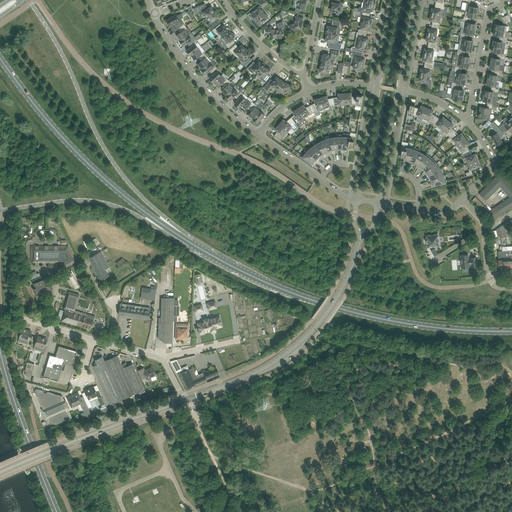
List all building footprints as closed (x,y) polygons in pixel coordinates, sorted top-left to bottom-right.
[(305,5),(306,1),(305,0),(298,0),(299,0),(297,7),(299,8),(299,9),(300,9),(301,8),(303,9),(304,5),(305,5)] [(342,11),(340,11),(341,4),(332,2),(331,11),(332,11),(332,12),(334,12),(335,11),(337,12),(336,15),(342,16),(342,11)] [(359,8),(358,11),(361,12),(369,13),(370,9),(373,10),(374,8),(375,4),(366,2),(365,8),(361,7),(359,8)] [(478,13),(479,7),(472,6),(472,4),(467,3),(466,10),(465,10),(465,11),(469,11),(478,13)] [(215,12),(212,9),(213,8),(211,6),(209,7),(210,8),(208,9),(205,4),(197,7),(196,7),(199,14),(200,13),(205,14),(207,17),(215,12)] [(441,9),(444,9),(445,6),(444,6),(436,5),(436,9),(432,8),(432,10),(431,10),(430,14),(440,16),(441,9)] [(268,17),(260,7),(252,13),(254,16),(253,16),(255,20),(256,19),(260,24),(264,20),(265,21),(266,21),(265,20),(268,17)] [(215,11),(215,12),(207,17),(211,22),(208,24),(211,29),(219,23),(217,20),(216,19),(219,17),(215,11)] [(477,18),(478,13),(469,11),(468,17),(464,16),(463,19),(470,20),(470,17),(477,18)] [(368,18),(369,13),(363,12),(361,12),(359,22),(362,22),(371,24),(372,20),(371,20),(372,18),(368,18)] [(176,16),(176,15),(167,20),(170,25),(179,20),(181,19),(184,17),(181,14),(176,16)] [(439,23),(440,16),(430,14),(430,18),(430,20),(434,21),(433,25),(439,26),(440,23),(439,23)] [(297,29),(300,28),(301,28),(303,18),(296,17),(295,23),(289,25),(292,33),(294,32),(295,33),(296,33),(297,32),(297,31),(298,30),(297,29)] [(476,24),(469,23),(470,20),(463,19),(461,18),(460,21),(464,22),(463,27),(476,30),(476,26),(475,26),(476,24)] [(184,24),(181,19),(179,20),(170,25),(172,29),(173,28),(174,30),(179,27),(180,30),(186,26),(184,24)] [(327,29),(327,31),(327,32),(327,33),(339,35),(340,28),(339,28),(340,22),(333,20),(332,27),(328,26),(328,28),(327,29)] [(284,35),(282,28),(285,27),(283,21),(278,23),(277,25),(278,29),(275,30),(271,26),(266,31),(274,38),(278,36),(278,37),(279,37),(280,38),(281,38),(282,37),(282,36),(284,35)] [(371,28),(371,24),(362,22),(361,29),(359,29),(358,32),(365,33),(366,29),(370,30),(370,28),(371,28)] [(230,31),(228,28),(227,28),(226,28),(223,26),(221,27),(219,25),(214,30),(216,32),(222,38),(230,31)] [(439,29),(439,26),(433,25),(432,29),(429,28),(428,30),(427,30),(427,34),(436,36),(437,29),(439,29)] [(188,35),(192,33),(188,28),(187,29),(186,26),(180,30),(182,32),(177,35),(178,37),(180,41),(188,35)] [(475,33),(476,30),(463,27),(462,27),(461,33),(459,32),(458,35),(460,35),(467,36),(467,34),(474,35),(474,33),(475,33)] [(507,32),(503,31),(495,29),(494,35),(501,36),(501,39),(507,40),(507,37),(506,37),(507,32)] [(233,38),(234,37),(234,36),(235,35),(233,33),(232,33),(231,32),(230,31),(222,38),(224,40),(225,41),(226,41),(227,41),(229,43),(227,44),(229,47),(234,43),(232,40),(234,39),(233,38)] [(369,40),(368,40),(368,38),(365,38),(365,33),(358,32),(357,32),(356,37),(359,37),(358,43),(368,44),(369,40)] [(337,45),(339,35),(327,33),(328,33),(327,36),(326,36),(326,38),(327,39),(326,40),(329,41),(328,47),(340,50),(341,46),(337,45)] [(435,41),(436,36),(427,34),(426,38),(427,38),(426,40),(430,41),(429,45),(438,46),(438,42),(435,41)] [(188,42),(190,44),(195,41),(194,38),(192,40),(188,35),(180,41),(183,45),(188,42)] [(473,43),(472,42),(473,41),(466,39),(467,36),(460,35),(459,44),(473,46),(473,43)] [(494,41),(493,46),(505,48),(506,43),(507,40),(501,39),(500,42),(494,41)] [(190,55),(199,49),(195,44),(197,43),(195,41),(190,44),(192,47),(187,50),(190,55)] [(366,50),(366,48),(367,48),(368,44),(358,43),(358,47),(357,48),(356,47),(354,46),(352,47),(351,48),(351,51),(353,52),(362,53),(362,49),(366,50)] [(472,50),(473,46),(459,44),(457,52),(464,53),(464,50),(471,51),(471,50),(472,50)] [(243,46),(243,47),(242,46),(239,48),(236,45),(230,50),(234,54),(236,52),(240,56),(246,50),(245,49),(246,49),(243,46)] [(437,51),(438,46),(429,45),(428,49),(425,49),(425,50),(424,50),(423,54),(433,56),(433,51),(437,51)] [(504,54),(505,48),(493,46),(492,52),(499,53),(499,56),(505,57),(506,54),(504,54)] [(201,58),(206,54),(204,52),(202,54),(199,49),(190,55),(193,58),(194,58),(195,59),(199,56),(201,58)] [(246,49),(246,50),(240,56),(243,60),(241,61),(246,66),(251,60),(248,57),(251,55),(249,53),(249,52),(246,49)] [(333,64),(334,57),(335,58),(338,55),(339,52),(332,50),(331,55),(329,55),(325,54),(324,55),(323,55),(322,58),(321,58),(321,61),(322,61),(322,62),(333,64)] [(362,53),(353,52),(351,53),(350,54),(350,57),(352,58),(354,57),(356,58),(355,63),(364,64),(365,60),(364,60),(364,58),(361,58),(362,53)] [(469,59),(470,57),(463,56),(464,53),(457,52),(455,52),(455,54),(457,55),(456,60),(470,63),(470,59),(469,59)] [(205,58),(208,57),(206,54),(201,58),(203,61),(199,64),(200,65),(199,66),(202,69),(209,63),(205,58)] [(432,61),(433,56),(423,54),(422,58),(423,58),(423,60),(426,61),(426,65),(434,66),(435,62),(432,61)] [(502,61),(503,59),(505,60),(505,57),(499,56),(498,58),(492,57),(491,63),(500,64),(500,62),(501,62),(502,61)] [(217,65),(214,62),(213,60),(211,61),(209,63),(202,69),(205,74),(210,70),(212,72),(217,68),(215,66),(217,65)] [(346,74),(348,66),(350,66),(351,62),(344,60),(344,63),(343,65),(343,66),(342,73),(346,74)] [(469,66),(470,63),(456,60),(455,66),(453,65),(452,68),(455,68),(454,68),(461,70),(461,67),(468,68),(468,66),(469,66)] [(258,73),(265,66),(264,65),(265,64),(263,62),(262,64),(259,61),(256,66),(253,63),(248,69),(253,73),(255,70),(258,73)] [(332,68),(333,64),(322,62),(321,67),(320,67),(319,70),(320,70),(320,71),(321,72),(322,72),(323,73),(324,72),(328,73),(329,69),(330,69),(332,68)] [(364,68),(364,64),(355,63),(354,68),(356,69),(355,70),(360,71),(360,69),(362,70),(363,68),(364,68)] [(505,65),(500,64),(491,63),(490,68),(496,69),(496,72),(502,73),(504,74),(505,65)] [(429,76),(430,69),(433,70),(434,66),(426,65),(425,69),(421,69),(421,70),(420,70),(419,74),(429,76)] [(268,69),(265,66),(258,73),(262,76),(260,78),(265,82),(269,77),(266,74),(268,72),(268,73),(271,69),(269,68),(268,69)] [(214,83),(221,76),(217,71),(219,70),(217,68),(212,72),(214,74),(210,78),(214,83)] [(466,76),(467,74),(460,72),(461,70),(454,68),(455,68),(452,68),(452,71),(454,71),(453,77),(467,79),(467,76),(466,76)] [(499,81),(501,82),(502,73),(496,72),(495,75),(489,74),(488,76),(487,76),(487,79),(499,81)] [(428,79),(429,76),(419,74),(419,78),(420,78),(419,80),(421,81),(421,82),(426,83),(426,86),(430,87),(431,82),(430,82),(431,81),(429,79),(428,79)] [(222,83),(224,85),(229,80),(227,78),(225,80),(221,76),(214,83),(216,86),(217,85),(218,86),(222,83)] [(229,84),(231,82),(234,80),(232,77),(229,80),(224,85),(226,87),(223,91),(224,92),(223,93),(226,95),(233,88),(229,84)] [(284,82),(281,80),(281,79),(279,77),(278,78),(277,77),(274,82),(271,80),(265,88),(268,90),(272,85),(278,89),(283,82),(284,82)] [(466,83),(467,79),(453,77),(452,85),(458,86),(458,83),(465,85),(465,83),(466,83)] [(498,87),(499,81),(487,79),(486,83),(487,83),(487,85),(493,86),(493,89),(499,90),(500,87),(498,87)] [(286,84),(283,82),(278,89),(277,91),(279,93),(281,91),(285,94),(286,92),(288,93),(292,91),(289,87),(290,86),(288,85),(289,85),(286,83),(286,84)] [(464,92),(463,92),(464,90),(457,89),(458,86),(452,85),(451,88),(452,88),(451,93),(464,96),(464,92)] [(235,95),(237,97),(241,92),(237,89),(236,90),(233,88),(226,95),(230,99),(235,95)] [(498,98),(499,93),(502,94),(503,91),(499,90),(493,89),(492,92),(485,90),(484,92),(483,92),(483,96),(492,97),(497,98),(498,98)] [(240,108),(246,100),(242,96),(244,94),(241,92),(237,97),(239,99),(235,104),(240,108)] [(345,103),(345,93),(341,93),(341,94),(339,94),(339,98),(333,99),(335,106),(340,105),(340,104),(345,103)] [(351,93),(349,94),(349,93),(345,93),(345,103),(351,103),(351,105),(356,105),(357,98),(351,97),(351,93)] [(335,106),(333,99),(328,100),(326,96),(325,97),(324,96),(321,97),(324,107),(324,109),(329,107),(331,111),(335,109),(335,106)] [(496,103),(497,98),(492,97),(483,96),(482,99),(483,99),(483,101),(489,102),(489,105),(497,107),(498,103),(496,103)] [(254,104),(252,102),(253,101),(249,97),(246,100),(240,108),(243,110),(245,111),(248,107),(250,109),(254,104)] [(260,97),(254,104),(250,109),(253,110),(249,115),(251,116),(250,116),(253,119),(262,108),(259,106),(262,101),(262,99),(260,97)] [(324,107),(321,97),(317,99),(315,100),(316,103),(311,106),(314,112),(316,116),(320,114),(319,109),(324,107)] [(415,108),(415,105),(410,104),(410,107),(409,107),(407,116),(407,115),(413,116),(415,108)] [(314,112),(311,106),(306,108),(304,105),(302,106),(298,108),(304,117),(308,114),(309,115),(314,112)] [(481,107),(480,112),(488,114),(491,114),(492,109),(496,110),(497,107),(489,105),(488,108),(481,107)] [(415,108),(413,116),(413,115),(418,117),(422,120),(423,117),(428,108),(424,106),(424,107),(422,106),(420,109),(415,108)] [(264,114),(266,112),(265,111),(265,110),(264,109),(262,108),(253,119),(258,122),(264,114)] [(304,117),(298,108),(295,110),(295,111),(294,112),(296,115),(291,119),(296,124),(298,127),(299,127),(301,126),(299,123),(305,119),(304,117)] [(433,111),(431,110),(431,109),(428,108),(423,117),(428,119),(428,121),(433,123),(436,117),(431,114),(433,111)] [(442,129),(449,120),(446,118),(445,119),(444,117),(441,120),(436,117),(433,123),(437,127),(438,125),(442,129)] [(298,127),(296,124),(291,119),(287,122),(284,120),(283,121),(282,121),(279,124),(287,131),(288,132),(292,128),(295,131),(298,127)] [(453,125),(451,123),(452,123),(449,120),(442,129),(446,132),(445,133),(450,137),(455,132),(451,128),(453,125)] [(492,123),(489,120),(483,125),(486,128),(492,123)] [(511,131),(511,122),(509,120),(506,123),(505,122),(500,127),(505,131),(508,128),(511,132),(511,131)] [(287,131),(279,124),(277,127),(276,129),(279,131),(275,136),(281,141),(285,136),(283,135),(287,131)] [(501,142),(502,142),(500,138),(502,136),(504,134),(496,125),(493,128),(498,133),(497,133),(491,137),(494,142),(495,141),(497,145),(498,144),(499,145),(501,143),(501,142)] [(464,135),(463,135),(462,134),(459,136),(455,132),(450,137),(453,141),(454,140),(458,144),(466,138),(464,135)] [(355,145),(356,137),(350,136),(348,147),(349,147),(353,148),(353,145),(355,145)] [(469,143),(468,142),(468,141),(466,138),(458,144),(461,149),(459,150),(463,154),(469,151),(466,145),(469,143)] [(333,151),(330,139),(329,139),(325,140),(324,141),(329,153),(332,151),(333,151)] [(329,153),(324,141),(323,141),(319,143),(318,144),(324,154),(325,154),(329,153)] [(324,154),(318,144),(317,144),(314,146),(313,147),(321,157),(324,155),(324,154)] [(410,162),(414,148),(413,148),(409,147),(408,148),(407,148),(408,146),(406,157),(404,157),(404,161),(410,162)] [(321,157),(313,147),(312,148),(309,151),(308,152),(317,160),(318,160),(321,157)] [(414,148),(410,162),(414,164),(420,152),(419,152),(420,150),(420,149),(416,148),(414,147),(414,148)] [(317,160),(308,152),(307,153),(305,151),(301,157),(313,166),(313,165),(316,161),(317,160)] [(477,156),(476,156),(475,154),(472,156),(469,151),(463,154),(465,159),(466,159),(468,164),(478,160),(477,156)] [(418,166),(425,156),(424,155),(421,153),(420,152),(414,164),(418,166)] [(422,169),(430,160),(432,158),(431,157),(428,155),(427,154),(425,156),(418,166),(422,169)] [(425,172),(435,165),(437,163),(436,162),(433,159),(432,158),(430,160),(422,169),(425,172)] [(480,163),(478,160),(468,164),(470,169),(469,169),(469,171),(466,173),(467,176),(465,176),(467,176),(472,175),(473,173),(472,171),(477,168),(476,167),(480,165),(479,164),(480,163)] [(428,176),(439,170),(441,169),(440,167),(438,164),(437,163),(435,165),(425,172),(428,176)] [(430,181),(442,176),(444,175),(443,174),(441,170),(441,169),(439,170),(428,176),(430,181)] [(511,185),(501,172),(494,178),(501,186),(500,186),(509,197),(510,197),(511,199),(511,185)] [(442,176),(430,181),(432,187),(435,186),(435,185),(439,183),(440,185),(447,184),(446,182),(445,179),(444,176),(444,175),(442,176)] [(486,200),(500,186),(501,186),(494,178),(479,193),(486,200)] [(486,213),(490,211),(476,197),(472,200),(486,213)] [(493,220),(511,207),(511,199),(510,197),(509,197),(490,211),(486,213),(493,220)] [(428,246),(438,245),(437,235),(427,236),(428,240),(426,240),(427,243),(428,243),(428,246)] [(31,246),(31,262),(51,262),(51,264),(50,264),(48,266),(50,269),(53,269),(55,266),(53,264),(53,262),(59,262),(63,270),(77,262),(68,246),(31,246)] [(503,267),(503,251),(500,251),(500,256),(498,256),(498,262),(495,262),(495,267),(504,267),(503,267)] [(101,252),(88,258),(100,281),(109,276),(106,270),(109,268),(107,263),(101,252)] [(460,256),(461,268),(469,267),(469,264),(472,264),(472,266),(477,265),(476,257),(471,258),(471,259),(469,259),(468,255),(460,256)] [(118,267),(125,262),(123,258),(116,263),(118,267)] [(66,275),(74,289),(80,285),(72,272),(66,275)] [(86,282),(82,275),(77,278),(81,285),(86,282)] [(36,297),(51,290),(52,289),(51,288),(48,283),(45,284),(42,278),(32,283),(36,291),(34,292),(36,297)] [(155,300),(156,289),(147,288),(145,299),(155,300)] [(90,329),(93,319),(94,316),(86,314),(74,310),(79,295),(68,292),(64,307),(65,308),(61,320),(90,329)] [(172,338),(173,298),(161,298),(161,318),(159,318),(158,333),(158,338),(161,340),(167,340),(166,343),(172,343),(172,338)] [(118,315),(148,319),(150,307),(120,303),(118,315)] [(208,318),(211,331),(215,330),(215,328),(221,326),(219,316),(208,319),(208,318)] [(211,331),(208,318),(203,319),(204,322),(197,323),(200,333),(211,331)] [(188,330),(188,324),(176,323),(175,339),(180,339),(180,338),(186,338),(187,330),(188,330)] [(19,338),(24,339),(29,340),(31,332),(27,331),(27,330),(22,329),(19,338)] [(37,337),(36,342),(35,346),(44,348),(47,339),(41,338),(37,337)] [(49,355),(48,359),(43,376),(58,381),(63,363),(72,366),(77,351),(59,346),(55,356),(49,355)] [(126,362),(122,364),(121,365),(117,356),(108,360),(107,359),(104,360),(104,361),(105,361),(118,391),(122,399),(144,389),(132,364),(128,366),(126,362)] [(104,361),(104,360),(102,357),(95,360),(97,365),(93,366),(110,404),(122,399),(118,391),(105,361),(104,361)] [(138,371),(141,378),(146,376),(148,380),(151,379),(151,378),(156,376),(155,374),(152,367),(145,370),(144,368),(138,371)] [(206,379),(219,373),(216,367),(196,376),(197,377),(185,382),(188,388),(197,384),(206,380),(206,379)] [(193,368),(182,373),(185,382),(197,377),(196,376),(193,368)] [(101,396),(99,391),(96,392),(94,387),(90,389),(85,391),(85,393),(89,400),(97,396),(98,398),(102,407),(100,408),(102,413),(108,411),(103,398),(102,398),(101,396)] [(48,392),(45,394),(44,391),(37,389),(34,390),(33,388),(42,409),(41,409),(46,420),(47,419),(49,423),(56,424),(72,417),(62,396),(57,398),(55,394),(48,392)] [(81,398),(79,394),(67,399),(71,408),(80,404),(84,413),(81,414),(82,418),(86,417),(91,415),(88,408),(85,401),(83,397),(81,398)]
